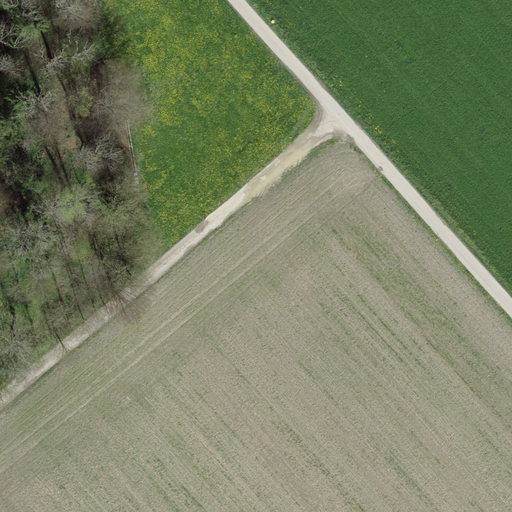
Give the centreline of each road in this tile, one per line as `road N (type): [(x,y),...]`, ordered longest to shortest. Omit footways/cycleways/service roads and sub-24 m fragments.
road 1 (track): [(0,406),(338,118)]
road 2 (track): [(511,312),(232,0)]
